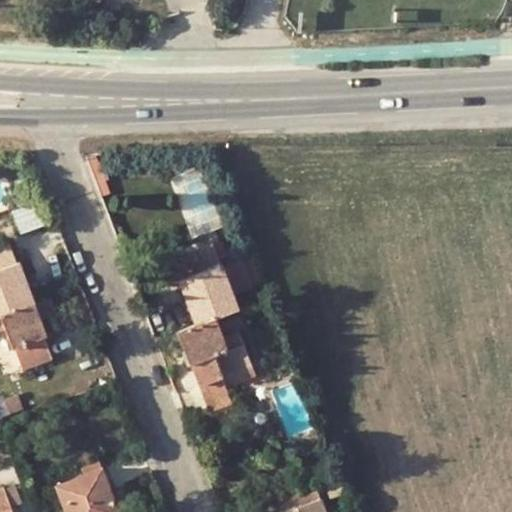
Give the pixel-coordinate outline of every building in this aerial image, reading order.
[(44,226),(35,203),(12,211),(21,234),(44,226)] [(0,318),(37,305),(19,258),(16,259),(10,241),(0,244),(0,318)] [(198,323),(216,317),(238,310),(232,294),(222,266),(213,244),(159,263),(165,282),(180,278),(198,323)] [(222,266),(232,294),(253,285),(243,258),(222,266)] [(48,334),(37,305),(0,318),(0,328),(8,326),(24,366),(52,356),(45,334),(48,334)] [(223,333),(216,317),(198,323),(180,329),(208,407),(232,399),(227,387),(224,376),(252,365),(237,328),(223,333)] [(256,376),(252,365),(224,376),(227,387),(256,376)] [(318,430),(294,439),(303,463),(322,456),(317,443),(323,441),(318,430)] [(86,468),(106,461),(102,450),(82,458),(86,468)] [(124,511),(106,461),(86,468),(58,477),(70,511),(124,511)] [(0,511),(16,511),(3,480),(0,481),(0,511)] [(280,510),(326,494),(321,480),(276,497),(280,510)] [(333,511),(326,494),(280,510),(281,511),(333,511)]
